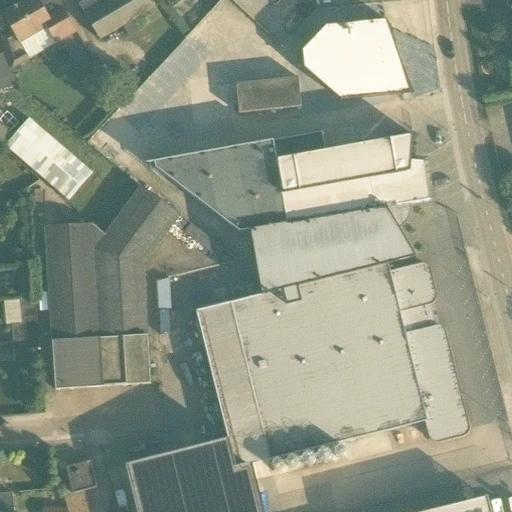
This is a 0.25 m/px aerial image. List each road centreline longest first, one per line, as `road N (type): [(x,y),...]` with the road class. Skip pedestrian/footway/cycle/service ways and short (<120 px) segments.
road 1 (tertiary): [(511,303),(467,128),(450,0)]
road 2 (residential): [(0,435),(165,420)]
